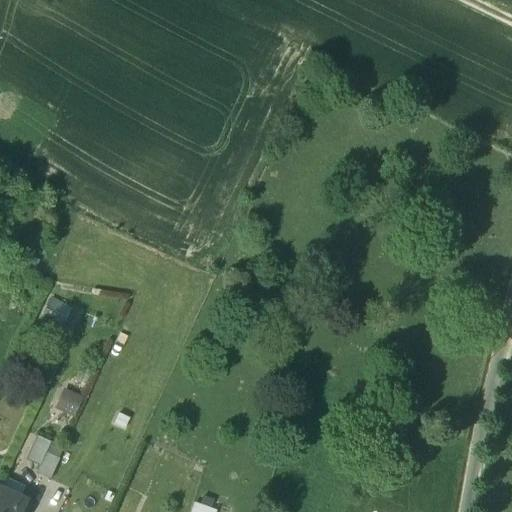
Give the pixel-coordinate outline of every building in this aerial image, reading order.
[(42,319),(65,328),(71,312),(49,303),(42,319)] [(75,416),(82,398),(63,390),(55,408),(75,416)] [(116,428),(127,431),(131,420),(120,416),(116,428)] [(50,442),(36,436),(25,460),(39,466),(45,454),(50,442)] [(59,460),(45,454),(39,466),(35,474),(50,480),(59,460)] [(18,511),(24,501),(0,489),(0,511),(18,511)] [(191,511),(217,511),(195,503),(191,511)]
